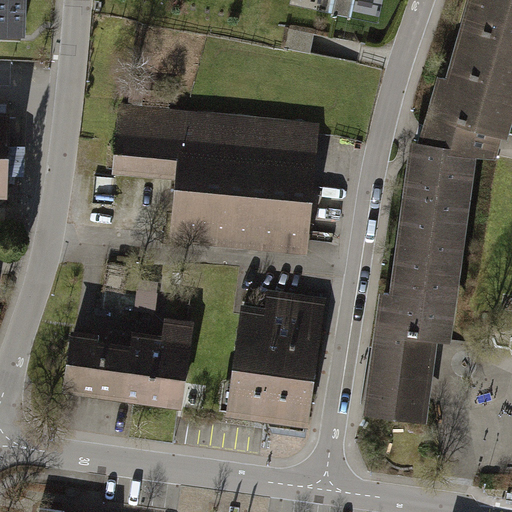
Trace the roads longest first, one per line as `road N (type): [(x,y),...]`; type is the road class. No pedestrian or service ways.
road 1 (residential): [(426,0),(380,155),(326,490)]
road 2 (residential): [(80,0),(44,266),(0,398)]
road 3 (residential): [(0,446),(326,490)]
road 4 (residential): [(326,490),(472,511)]
